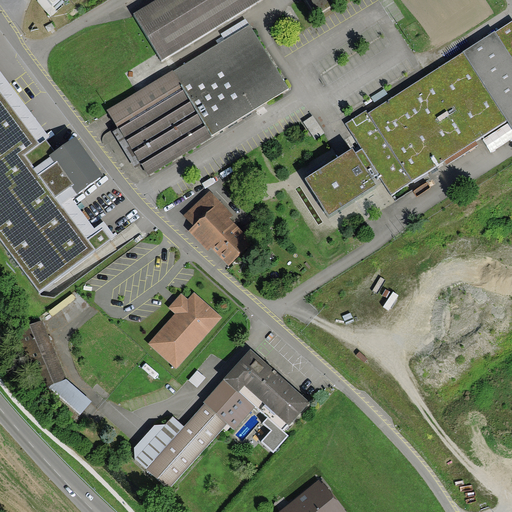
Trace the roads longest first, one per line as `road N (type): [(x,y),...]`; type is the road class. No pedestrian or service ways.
road 1 (residential): [(0,18),(138,199),(384,426),(450,511)]
road 2 (secondary): [(0,409),(97,511)]
